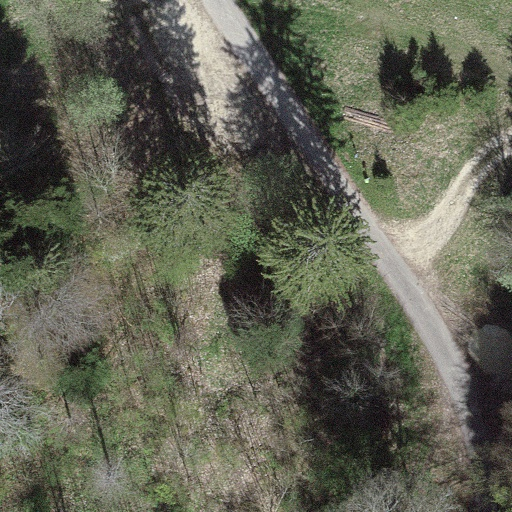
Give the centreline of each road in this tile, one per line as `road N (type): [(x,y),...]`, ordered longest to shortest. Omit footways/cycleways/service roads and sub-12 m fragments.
road 1 (residential): [(222,0),(399,271)]
road 2 (track): [(399,271),(473,416),(481,511)]
road 3 (track): [(399,271),(471,176),(511,143)]
road 4 (track): [(358,0),(511,73)]
